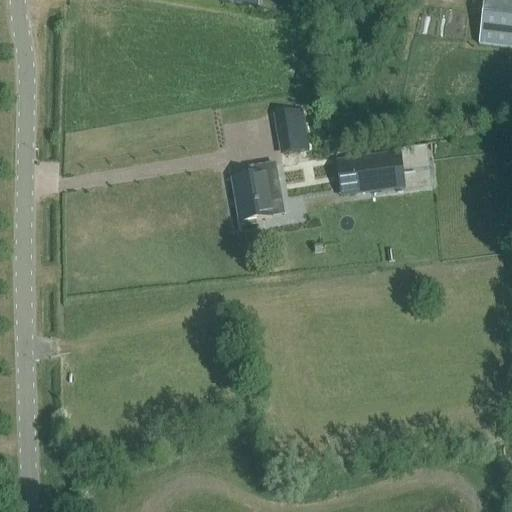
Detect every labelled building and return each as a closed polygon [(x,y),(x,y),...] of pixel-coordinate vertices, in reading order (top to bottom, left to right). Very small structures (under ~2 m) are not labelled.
[(258,0),(204,0),(257,9),(258,0)] [(511,0),(483,0),(478,46),(511,50),(511,0)] [(306,138),(282,142),(285,157),(309,153),(306,138)] [(338,170),(338,165),(353,163),(356,192),(405,186),(401,156),(337,164),(337,170),(338,170)] [(234,182),(242,225),(274,219),(271,204),(281,202),(275,166),(254,170),(256,178),(234,182)]
